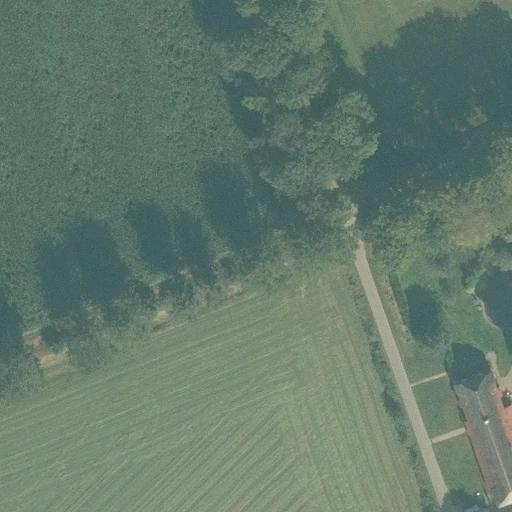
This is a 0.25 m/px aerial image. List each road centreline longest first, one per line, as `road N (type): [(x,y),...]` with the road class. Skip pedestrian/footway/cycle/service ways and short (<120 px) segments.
road 1 (track): [(349,245),(0,382)]
road 2 (unclassified): [(444,511),(338,210)]
road 3 (unclassified): [(338,210),(264,0)]
road 4 (unclassified): [(338,210),(511,125)]
